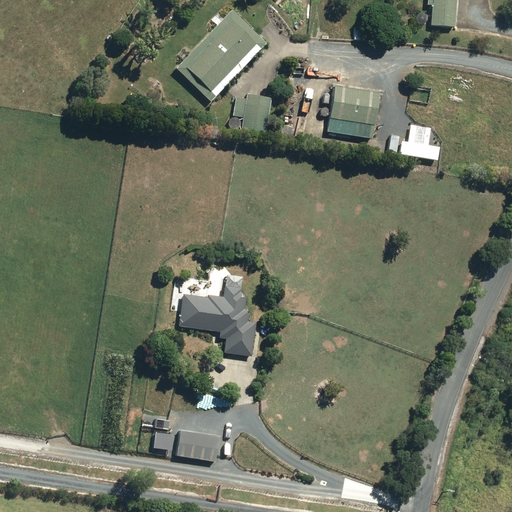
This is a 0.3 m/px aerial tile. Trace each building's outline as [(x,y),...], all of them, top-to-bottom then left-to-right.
[(459,0),(427,0),(428,5),(433,5),(432,24),(458,25),(459,0)] [(269,44),(233,9),(170,72),(207,108),(269,44)] [(416,13),(414,15),(413,16),(412,17),(412,19),(412,20),(412,21),(413,22),(413,23),(414,25),(415,25),(416,26),(417,27),(418,27),(420,27),(421,27),(422,27),(423,26),(424,26),(425,25),(426,24),(427,23),(427,21),(427,20),(427,19),(427,18),(427,16),(426,15),(425,14),(424,13),(423,13),(422,12),(421,12),(419,12),(418,12),(417,12),(416,13)] [(386,92),(320,83),(318,104),(316,115),(328,118),(328,132),(381,139),(386,92)] [(250,98),(233,101),(230,131),(270,135),(271,97),(250,98)] [(222,296),(187,296),(180,305),(180,325),(223,331),(225,354),(252,355),(256,324),(248,312),(247,292),(224,286),(222,296)] [(218,441),(180,434),(173,471),(211,478),(218,441)]
